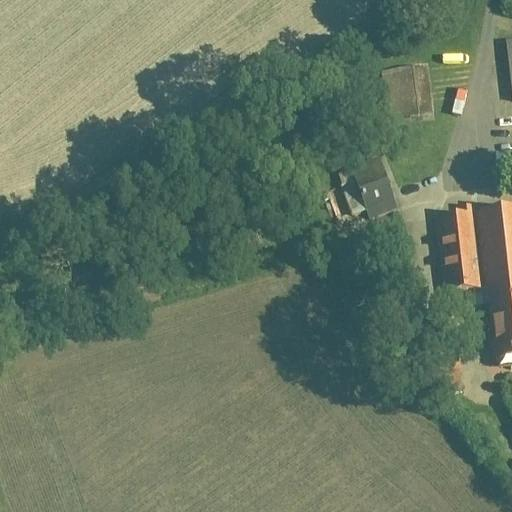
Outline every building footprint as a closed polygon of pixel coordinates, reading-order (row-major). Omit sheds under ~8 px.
[(511,45),(502,46),(508,106),(511,105),(511,45)] [(430,119),(424,57),(378,61),(385,123),(430,119)] [(352,188),(367,224),(393,213),(378,177),(352,188)] [(511,364),(511,215),(435,223),(442,298),(480,295),(487,367),(511,364)] [(421,374),(424,400),(458,396),(455,370),(421,374)]
